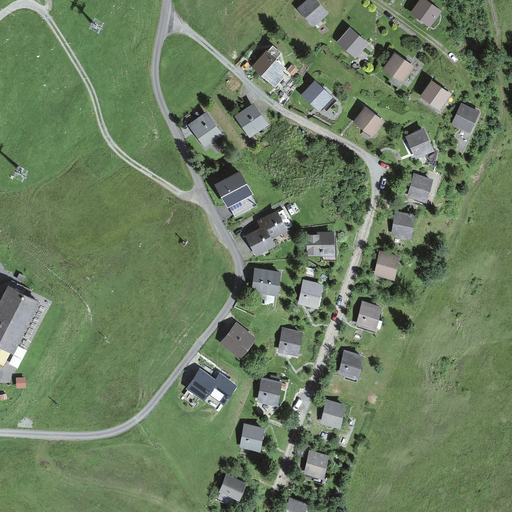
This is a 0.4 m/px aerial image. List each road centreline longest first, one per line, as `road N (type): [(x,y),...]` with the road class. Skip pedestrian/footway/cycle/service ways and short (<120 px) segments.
road 1 (unclassified): [(165,16),(154,80),(205,204),(236,252),(233,300),(141,415),(115,430),(0,432)]
road 2 (residential): [(165,16),(292,113),(369,156),(375,172),(273,484)]
